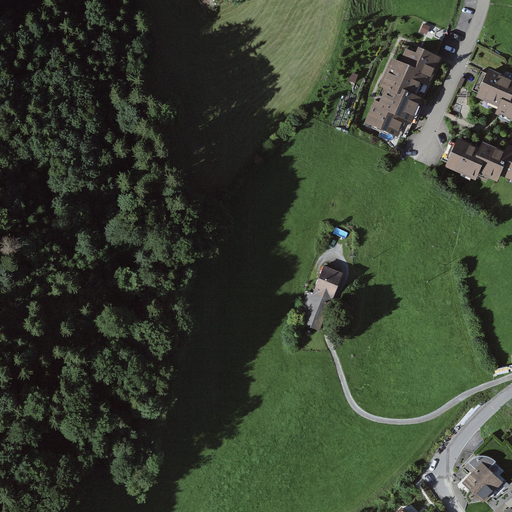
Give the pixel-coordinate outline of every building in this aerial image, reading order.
[(422,103),(441,61),(402,44),(383,85),(419,102),(422,103)] [(489,75),(481,71),(472,90),(480,94),(479,96),(502,106),(505,99),(508,101),(511,92),(511,81),(490,72),(489,75)] [(414,113),(419,102),(383,85),(378,96),(385,99),(382,106),(375,103),(367,121),(406,138),(417,114),(414,113)] [(505,99),(502,106),(498,113),(511,119),(511,92),(508,101),(505,99)] [(458,144),(450,141),(441,160),(449,164),(448,166),(474,177),(477,171),(482,173),(487,162),(478,158),(481,152),(476,149),(479,143),(462,135),(458,144)] [(484,145),(481,152),(478,158),(487,162),(482,173),(496,179),(499,172),(511,178),(511,176),(511,149),(509,148),(505,155),(484,145)] [(340,273),(325,267),(314,295),(308,293),(303,307),(309,309),(302,325),(317,331),(340,273)] [(470,476),(463,483),(486,503),(503,482),(490,470),(497,462),(496,460),(492,458),(489,457),(485,456),(480,456),(476,457),(471,459),(468,462),(461,469),(470,476)]
